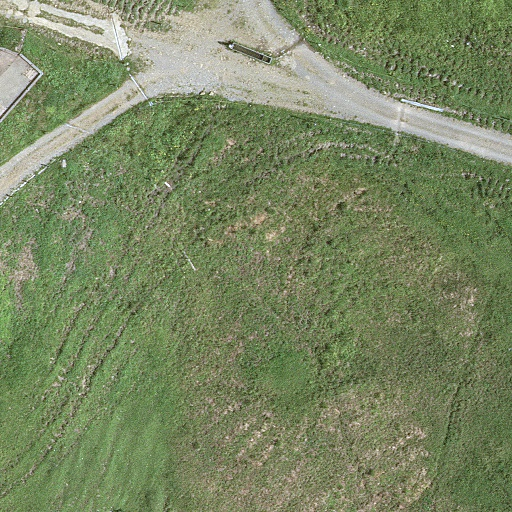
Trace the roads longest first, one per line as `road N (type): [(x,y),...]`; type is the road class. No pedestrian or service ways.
road 1 (track): [(511,159),(73,19),(0,5)]
road 2 (track): [(175,56),(0,182)]
